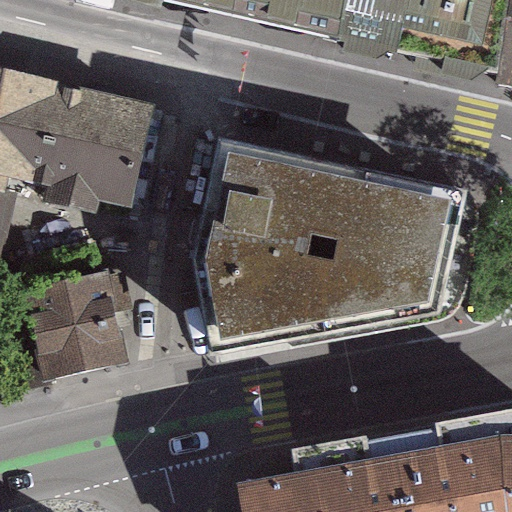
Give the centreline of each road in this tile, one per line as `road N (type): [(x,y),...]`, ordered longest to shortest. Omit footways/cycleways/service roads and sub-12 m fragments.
road 1 (primary): [(0,14),(511,142)]
road 2 (primary): [(156,430),(511,362)]
road 3 (primary): [(0,470),(156,430)]
